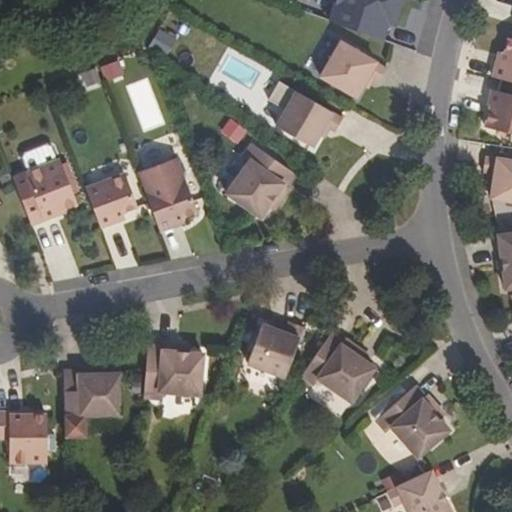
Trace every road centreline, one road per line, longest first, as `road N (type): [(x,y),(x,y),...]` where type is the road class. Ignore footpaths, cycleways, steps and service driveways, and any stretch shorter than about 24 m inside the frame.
road 1 (residential): [(437,232),(18,312)]
road 2 (residential): [(461,0),(433,125),(437,232)]
road 3 (residential): [(437,232),(452,299),(511,421)]
